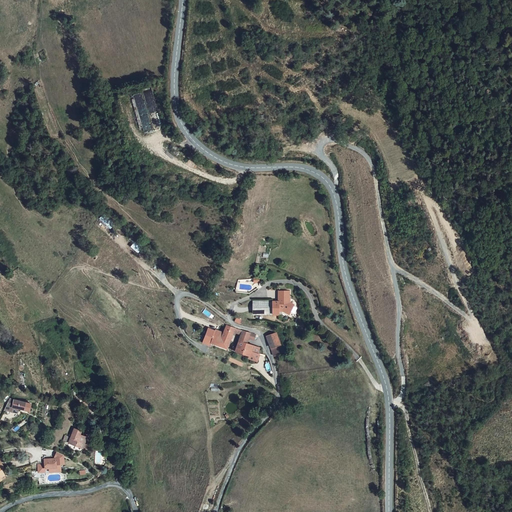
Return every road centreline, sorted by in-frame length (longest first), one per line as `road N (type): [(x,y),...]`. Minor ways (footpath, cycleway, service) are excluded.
road 1 (secondary): [(389,511),(386,389),(343,262),(339,205),(316,173),(239,165),(197,144),(183,126),(174,89),(182,0)]
road 2 (unclassified): [(136,511),(127,491),(111,484),(25,499),(0,511)]
road 3 (track): [(388,404),(411,422),(431,511)]
